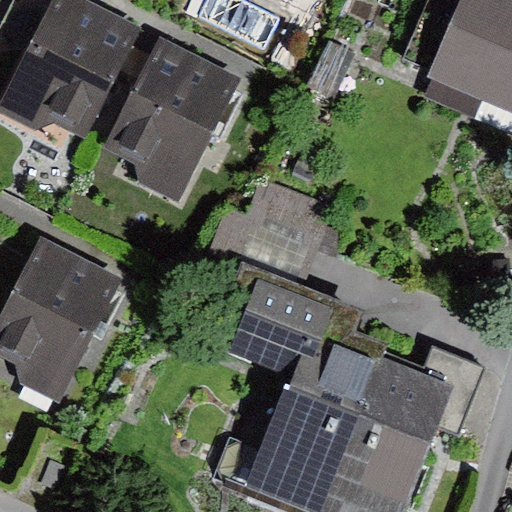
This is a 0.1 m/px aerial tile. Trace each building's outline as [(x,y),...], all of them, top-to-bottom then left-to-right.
[(79,0),(42,0),(0,83),(0,113),(31,129),(48,125),(75,138),(132,27),(79,0)] [(511,0),(430,0),(403,61),(429,72),(418,96),(511,138),(511,0)] [(229,77),(149,39),(99,144),(132,160),(136,184),(171,200),(229,77)] [(291,511),(315,511),(379,358),(344,344),(356,314),(289,287),(320,211),(261,187),(245,223),(222,214),(191,289),(223,302),(202,353),(279,384),(235,489),(291,511)] [(42,234),(0,318),(0,352),(17,361),(22,383),(62,403),(126,275),(42,234)] [(379,358),(315,511),(390,511),(434,406),(465,419),(484,375),(433,354),(424,377),(379,358)]
